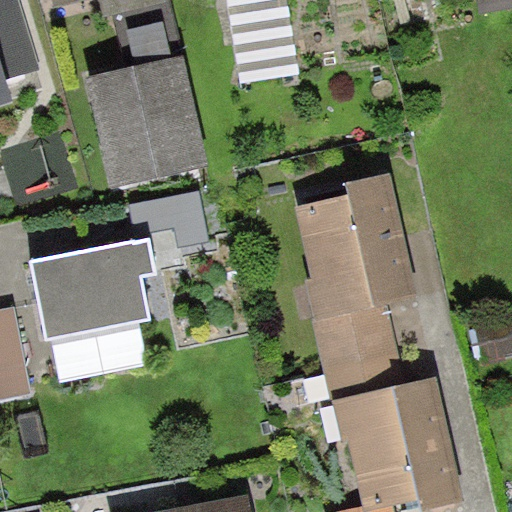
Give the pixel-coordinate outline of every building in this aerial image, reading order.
[(0,0),(0,108),(11,105),(3,81),(40,70),(18,0),(0,0)] [(57,0),(59,7),(86,0),(109,0),(112,12),(160,1),(159,0),(57,0)] [(298,70),(288,0),(230,0),(242,77),(298,70)] [(112,189),(208,169),(185,59),(174,61),(166,23),(125,32),(133,69),(88,79),(112,189)] [(333,403),(405,387),(389,311),(423,304),(395,175),(346,186),(349,198),(301,209),(318,287),(308,289),(333,403)] [(186,211),(162,216),(167,242),(191,238),(186,211)] [(57,260),(33,264),(48,342),(152,323),(144,282),(161,279),(154,241),(57,260)] [(15,308),(0,310),(0,400),(32,395),(15,308)] [(405,387),(333,403),(343,446),(350,444),(365,507),(366,511),(376,511),(393,508),(420,502),(422,511),(425,511),(464,503),(435,380),(405,387)] [(250,511),(248,498),(175,511),(250,511)]
